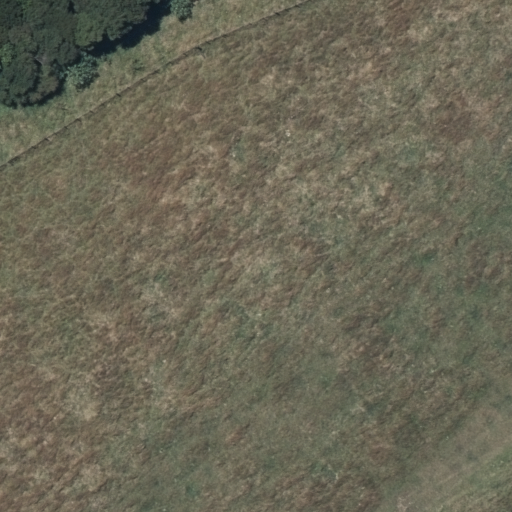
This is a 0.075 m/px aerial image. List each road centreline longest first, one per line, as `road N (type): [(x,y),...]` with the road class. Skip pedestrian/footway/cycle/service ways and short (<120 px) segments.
road 1 (track): [(511,172),(206,412),(93,511)]
road 2 (track): [(511,359),(336,511)]
